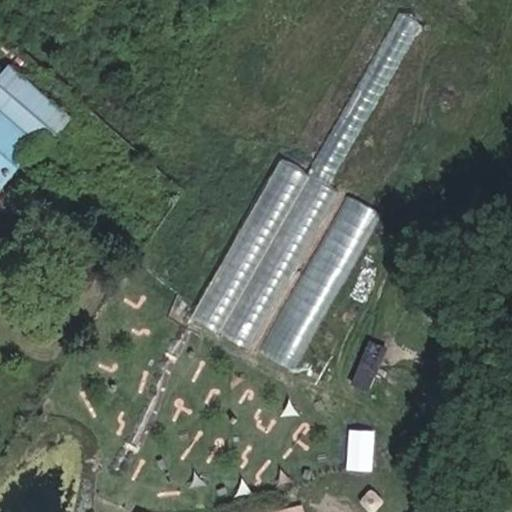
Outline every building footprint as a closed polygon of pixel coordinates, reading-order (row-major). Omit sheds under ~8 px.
[(0,188),(27,156),(28,158),(39,144),(45,148),(71,117),(10,64),(0,76),(0,188)] [(275,157),(197,319),(256,348),(335,186),(275,157)] [(348,194),(266,351),(295,366),(377,209),(348,194)] [(371,388),(386,344),(368,338),(353,382),(371,388)] [(348,467),(373,469),(376,429),(351,427),(348,467)] [(306,511),(303,502),(266,511),(306,511)]
